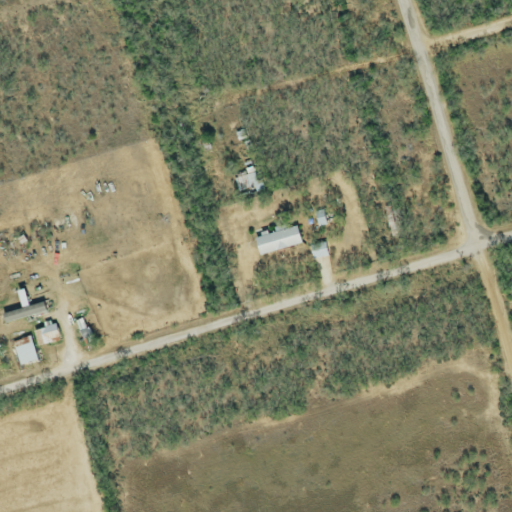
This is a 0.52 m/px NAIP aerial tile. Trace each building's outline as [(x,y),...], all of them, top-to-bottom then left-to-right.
[(249,192),(260,189),(256,174),(245,176),(249,192)] [(257,257),(301,246),(296,228),(252,239),(257,257)] [(309,248),(313,261),(327,257),(323,244),(309,248)] [(2,317),(4,325),(42,313),(40,305),(2,317)] [(31,334),(37,349),(59,340),(53,325),(31,334)] [(36,362),(28,338),(11,344),(19,368),(36,362)]
